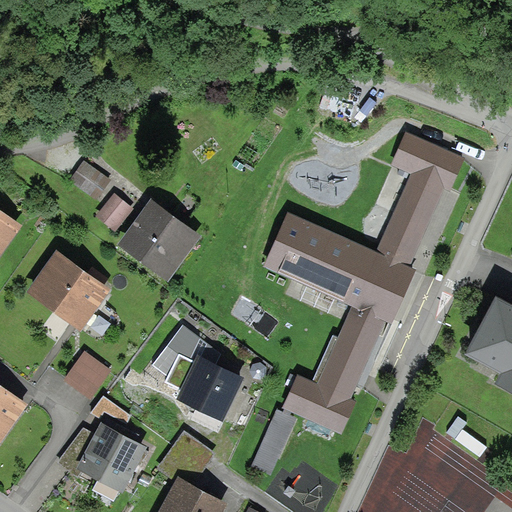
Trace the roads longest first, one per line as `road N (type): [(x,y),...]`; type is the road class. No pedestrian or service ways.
road 1 (residential): [(0,143),(68,131),(182,79),(265,64),(323,61),(511,113)]
road 2 (residential): [(342,511),(511,139)]
road 3 (unclassified): [(179,0),(366,47),(511,111)]
